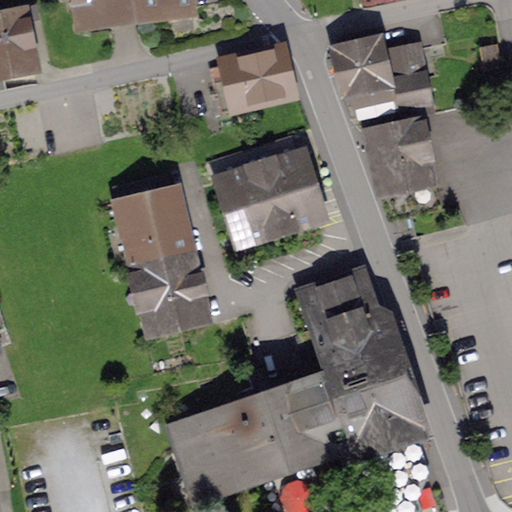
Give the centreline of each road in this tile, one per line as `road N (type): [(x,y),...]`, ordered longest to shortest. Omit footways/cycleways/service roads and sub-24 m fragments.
road 1 (residential): [(470,511),(295,38)]
road 2 (residential): [(0,100),(295,38)]
road 3 (residential): [(295,38),(473,0)]
